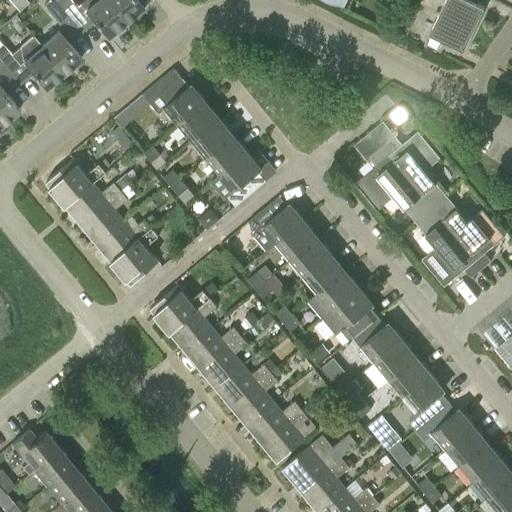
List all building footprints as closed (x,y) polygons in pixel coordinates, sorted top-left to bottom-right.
[(57,29),(39,44),(63,73),(81,58),(67,41),(80,31),(55,0),(46,8),(52,15),(67,34),(63,37),(57,29)] [(68,0),(54,0),(55,0),(80,31),(93,20),(107,36),(125,21),(106,0),(81,0),(75,5),(70,0),(69,1),(68,0)] [(106,0),(125,21),(143,6),(137,0),(106,0)] [(444,0),(439,12),(473,28),(484,7),(470,0),(444,0)] [(463,50),(473,28),(439,12),(423,45),(436,51),(442,39),(463,50)] [(63,73),(39,44),(32,35),(10,53),(1,42),(0,42),(0,60),(18,82),(31,71),(45,88),(63,73)] [(0,122),(1,124),(19,109),(5,93),(18,82),(0,60),(0,122)] [(114,116),(122,127),(150,104),(158,113),(164,108),(177,124),(205,101),(191,84),(188,86),(180,77),(173,67),(114,116)] [(191,141),(219,117),(205,101),(177,124),(191,141)] [(205,157),(233,134),(219,117),(191,141),(205,157)] [(118,126),(111,132),(124,148),(132,142),(118,126)] [(390,139),(380,147),(430,208),(446,195),(425,170),(440,157),(417,130),(397,147),(390,139)] [(219,174),(247,151),(233,134),(205,157),(219,174)] [(157,168),(166,161),(161,154),(154,145),(144,153),(152,162),(157,168)] [(430,208),(380,147),(358,165),(365,173),(357,180),(379,208),(394,195),(415,221),(430,208)] [(261,168),(254,159),(247,151),(219,174),(210,181),(224,198),(227,196),(235,205),(266,180),(258,170),(261,168)] [(66,205),(93,182),(105,172),(98,163),(85,173),(73,158),(46,181),(66,205)] [(164,177),(171,185),(180,178),(173,169),(164,177)] [(117,179),(122,185),(130,178),(125,172),(117,179)] [(188,188),(180,178),(171,185),(179,195),(188,188)] [(101,192),(93,182),(66,205),(81,223),(120,190),(113,181),(101,192)] [(120,190),(81,223),(96,241),(123,219),(115,209),(127,198),(120,190)] [(266,250),(275,243),(304,219),(289,202),(286,205),(278,195),(248,221),(255,231),(252,233),(266,250)] [(467,220),(446,195),(430,208),(480,269),(490,260),(484,252),(504,235),(482,208),(467,220)] [(480,269),(430,208),(415,221),(436,246),(421,258),(443,285),(464,269),(470,277),(480,269)] [(123,219),(96,241),(111,260),(151,227),(144,218),(131,229),(123,219)] [(289,260),(317,236),(304,219),(275,243),(289,260)] [(158,235),(151,227),(111,260),(131,283),(158,261),(145,246),(158,235)] [(303,276),(331,253),(317,236),(289,260),(303,276)] [(317,293),(345,269),(331,253),(303,276),(317,293)] [(321,317),(359,286),(345,269),(317,293),(307,301),(321,317)] [(248,279),(256,287),(265,280),(258,271),(248,279)] [(271,275),(265,280),(256,287),(264,297),(273,289),(278,285),(271,275)] [(203,289),(208,296),(218,288),(212,281),(203,289)] [(150,307),(170,330),(210,297),(208,296),(203,289),(190,299),(177,284),(150,307)] [(373,303),(359,286),(321,317),(335,334),(341,330),(349,339),(356,333),(377,315),(370,306),(373,303)] [(210,297),(170,330),(185,349),(212,326),(204,316),(216,306),(210,297)] [(276,312),(283,321),(292,313),(285,305),(276,312)] [(253,312),(243,320),(249,327),(259,319),(253,312)] [(301,323),(292,313),(283,321),(291,331),(301,323)] [(360,345),(374,362),(402,339),(388,322),(385,324),(377,315),(356,333),(364,342),(360,345)] [(511,320),(509,323),(511,327),(511,334),(495,348),(511,368),(511,320)] [(212,326),(185,349),(200,367),(240,334),(233,326),(221,336),(212,326)] [(240,334),(200,367),(216,386),(243,363),(234,353),(247,343),(240,334)] [(388,379),(416,355),(402,339),(374,362),(363,371),(377,388),(388,379)] [(311,353),(318,361),(327,354),(320,345),(311,353)] [(401,395),(430,372),(416,355),(388,379),(401,395)] [(243,363),(216,386),(231,404),(277,366),(271,358),(264,363),(251,373),(243,363)] [(340,368),(332,358),(321,367),(329,377),(340,368)] [(277,366),(231,404),(246,423),(273,400),(265,390),(278,380),(272,372),(278,367),(277,366)] [(444,389),(430,372),(401,395),(415,412),(411,415),(412,423),(416,428),(427,419),(448,401),(441,392),(444,389)] [(344,412),(345,414),(363,399),(356,391),(347,398),(353,405),(344,412)] [(372,409),(363,399),(345,414),(354,424),(372,409)] [(273,400),(246,423),(261,441),(301,408),(294,400),(282,410),(273,400)] [(427,419),(416,428),(424,438),(431,432),(445,448),(473,425),(459,408),(456,410),(448,401),(427,419)] [(308,417),(301,408),(261,441),(277,460),(304,438),(296,427),(308,417)] [(368,425),(388,450),(402,439),(381,414),(368,425)] [(473,425),(445,448),(459,465),(487,441),(473,425)] [(33,469),(59,448),(45,430),(19,452),(27,462),(22,466),(28,474),(33,469)] [(282,467),(302,491),(337,462),(328,452),(333,447),(322,434),(282,467)] [(487,441),(459,465),(472,481),(501,458),(487,441)] [(400,442),(389,450),(395,457),(405,448),(400,442)] [(59,448),(33,469),(47,486),(73,464),(59,448)] [(337,462),(302,491),(318,509),(345,487),(337,477),(349,467),(342,458),(337,462)] [(511,471),(501,458),(472,481),(486,498),(511,476),(511,471)] [(73,464),(47,486),(61,503),(87,481),(73,464)] [(387,474),(392,481),(401,473),(395,466),(387,474)] [(418,484),(425,493),(434,485),(427,476),(418,484)] [(511,476),(486,498),(497,511),(503,511),(511,504),(511,476)] [(53,511),(83,511),(100,497),(87,481),(61,503),(52,510),(53,511)] [(442,495),(434,485),(425,493),(433,502),(442,495)] [(345,487),(318,509),(319,511),(352,511),(373,495),(366,486),(353,497),(345,487)] [(373,495),(352,511),(369,511),(380,503),(373,495)] [(112,511),(100,497),(83,511),(112,511)] [(6,510),(6,511),(15,511),(20,509),(15,503),(6,510)]
